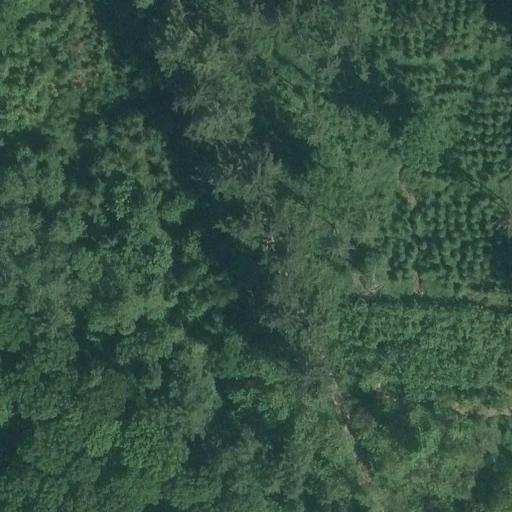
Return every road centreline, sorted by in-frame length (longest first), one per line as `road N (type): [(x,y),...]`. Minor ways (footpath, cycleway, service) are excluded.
road 1 (track): [(368,511),(160,0)]
road 2 (track): [(294,511),(0,299)]
